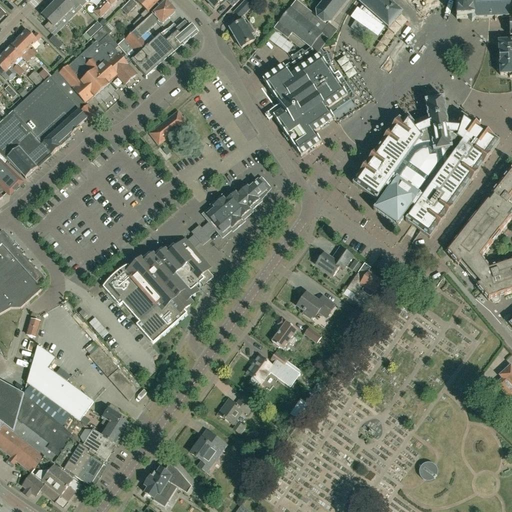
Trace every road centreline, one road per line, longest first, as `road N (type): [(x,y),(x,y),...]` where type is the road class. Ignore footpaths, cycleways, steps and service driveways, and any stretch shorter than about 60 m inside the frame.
road 1 (residential): [(7,217),(211,50)]
road 2 (residential): [(298,182),(262,219),(193,331),(193,347),(207,357)]
road 3 (residential): [(98,511),(207,357)]
road 4 (residential): [(207,357),(311,201)]
road 5 (residential): [(298,182),(211,50)]
